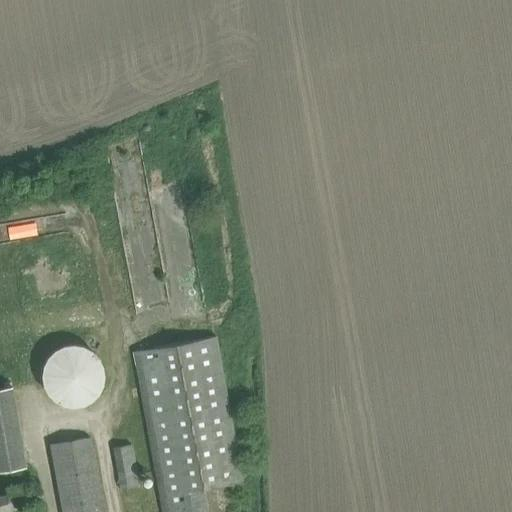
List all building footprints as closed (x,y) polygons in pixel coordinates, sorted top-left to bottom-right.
[(0,223),(0,239),(22,236),(19,221),(0,223)] [(207,511),(203,488),(242,481),(215,335),(134,350),(163,511),(207,511)] [(49,398),(102,401),(105,347),(51,345),(49,398)] [(0,469),(26,465),(12,385),(0,386),(0,469)] [(103,511),(90,437),(50,444),(62,511),(103,511)] [(112,449),(120,489),(137,486),(130,446),(112,449)]
